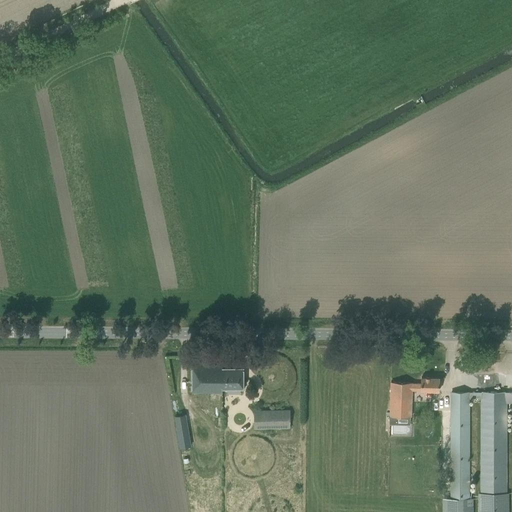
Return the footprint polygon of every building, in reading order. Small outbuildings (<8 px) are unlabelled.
[(192,392),(208,392),(227,392),(227,388),(243,388),(243,367),(222,367),(222,362),(192,362),(192,392)] [(389,416),(411,417),(412,390),(421,390),(421,391),(438,391),(439,377),(421,377),(421,383),(412,383),(412,382),(391,382),(390,392),(389,416)] [(451,392),(451,402),(451,498),(442,498),(442,511),(472,511),(473,498),(468,498),(468,392),(451,392)] [(481,392),(481,493),(478,493),(477,511),(508,511),(508,493),(506,493),(506,392),(481,392)] [(254,429),(290,428),(289,410),(254,411),(254,429)] [(188,430),(177,432),(180,448),(191,446),(189,438),(188,430)]
